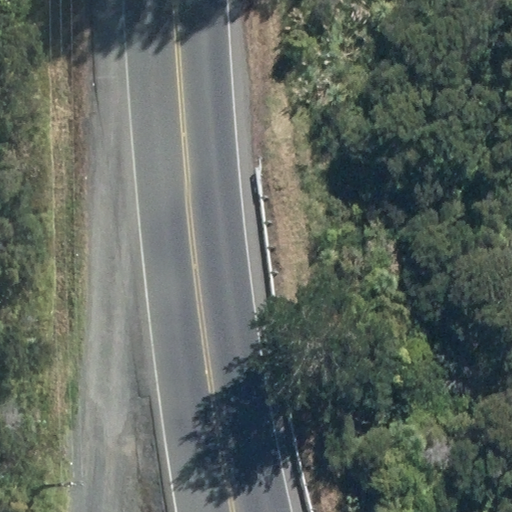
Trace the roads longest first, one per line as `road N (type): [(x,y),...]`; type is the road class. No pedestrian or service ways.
road 1 (primary): [(201,0),(215,368)]
road 2 (primary): [(230,511),(215,368)]
